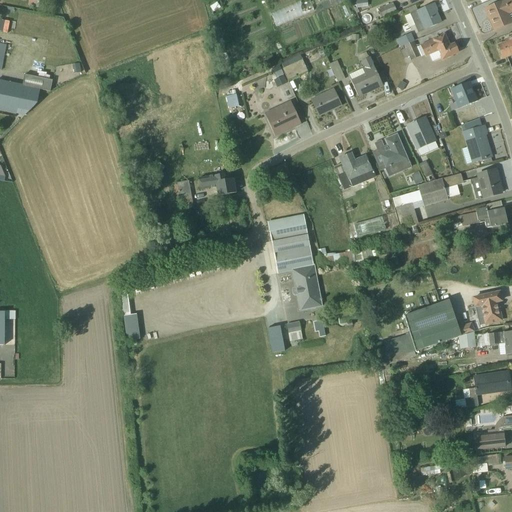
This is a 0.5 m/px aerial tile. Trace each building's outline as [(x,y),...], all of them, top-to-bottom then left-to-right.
[(276,25),(315,11),(310,0),(301,0),(271,12),(276,25)] [(366,0),(355,1),(355,9),(366,8),(366,0)] [(511,0),(508,0),(485,10),(494,31),(511,23),(511,22),(511,0)] [(396,12),(392,4),(377,10),(380,19),(396,12)] [(440,23),(432,5),(417,12),(415,7),(408,10),(410,15),(404,17),(409,29),(415,26),(418,33),(440,23)] [(439,54),(441,61),(457,54),(453,45),(448,47),(443,36),(419,46),(424,58),(428,56),(429,59),(439,54)] [(497,46),(502,60),(511,56),(511,37),(504,41),(505,44),(497,46)] [(357,98),(382,88),(369,58),(360,62),(363,69),(348,76),(357,98)] [(301,61),(282,70),(287,81),(307,72),(301,61)] [(344,80),(336,62),(329,65),(337,83),(344,80)] [(278,87),(287,82),(281,69),(272,74),(278,87)] [(36,104),(40,90),(49,92),(52,82),(24,76),(21,85),(0,80),(0,111),(23,116),(36,104)] [(451,90),(458,109),(476,102),(470,89),(471,88),(469,84),(469,83),(451,90)] [(311,100),(318,117),(340,107),(333,90),(311,100)] [(237,94),(227,95),(228,108),(239,106),(237,94)] [(273,137),(301,125),(290,102),(263,114),(273,137)] [(436,128),(438,134),(452,130),(447,116),(438,119),(441,127),(436,128)] [(435,143),(424,118),(405,127),(417,151),(435,143)] [(486,135),(483,127),(481,128),(478,121),(463,126),(465,133),(461,134),(470,164),(482,161),(483,165),(491,163),(490,159),(490,158),(484,136),(486,135)] [(397,165),(407,160),(396,135),(383,141),(388,152),(378,156),(384,170),(385,170),(389,179),(401,174),(397,165)] [(333,168),(343,191),(351,188),(351,189),(373,179),(364,158),(353,162),(350,155),(338,160),(340,164),(333,168)] [(500,195),(494,171),(475,176),(476,179),(469,180),(470,186),(472,186),(475,200),(481,198),(482,199),(500,195)] [(411,175),(415,184),(422,181),(419,172),(411,175)] [(392,199),(401,231),(418,226),(413,211),(447,201),(446,200),(459,196),(456,187),(462,185),(459,174),(416,186),(418,192),(392,199)] [(199,191),(215,188),(217,197),(235,194),(233,180),(224,182),(223,175),(197,179),(199,191)] [(192,208),(187,181),(177,183),(182,210),(192,208)] [(486,206),(487,211),(503,207),(502,202),(486,206)] [(211,220),(205,204),(197,207),(202,223),(211,220)] [(475,213),(450,219),(452,230),(484,223),(485,229),(507,224),(503,209),(487,213),(486,208),(475,211),(475,213)] [(277,274),(291,271),(300,312),(321,307),(314,267),(303,216),(267,223),(277,274)] [(381,217),(352,224),(356,238),(385,231),(381,217)] [(315,257),(318,272),(355,265),(352,250),(325,255),(324,250),(318,251),(319,256),(315,257)] [(429,292),(431,302),(439,300),(437,290),(429,292)] [(140,339),(138,314),(130,315),(129,295),(123,295),(126,340),(140,339)] [(499,295),(473,301),(475,311),(481,310),(484,328),(502,325),(499,306),(501,306),(499,295)] [(460,337),(457,328),(448,301),(403,317),(409,335),(373,345),(376,363),(382,363),(460,337)] [(0,379),(0,380),(1,365),(0,364),(0,345),(19,346),(19,313),(0,312),(0,379)] [(288,334),(300,332),(298,323),(286,325),(288,334)] [(471,324),(457,328),(460,337),(474,333),(471,324)] [(279,327),(266,330),(271,354),(284,352),(279,327)] [(300,332),(288,334),(289,343),(302,340),(300,332)] [(511,332),(475,336),(476,347),(503,345),(504,356),(506,356),(506,357),(511,357),(511,355),(511,354),(511,332)] [(458,338),(459,350),(474,348),(473,333),(460,337),(458,338)] [(510,391),(507,374),(507,373),(472,378),(473,389),(462,391),(463,400),(454,401),(456,410),(477,407),(476,396),(509,391),(510,391)] [(504,448),(503,433),(472,436),(474,452),(504,448)] [(470,466),(471,474),(486,473),(486,467),(500,465),(499,456),(484,457),(484,458),(471,459),(472,466),(470,466)] [(511,457),(503,459),(504,471),(511,470),(511,471),(511,457)] [(443,466),(419,468),(420,477),(439,475),(439,471),(443,470),(443,466)] [(409,475),(401,476),(402,486),(410,485),(409,475)] [(411,488),(402,489),(403,496),(412,495),(411,488)]
